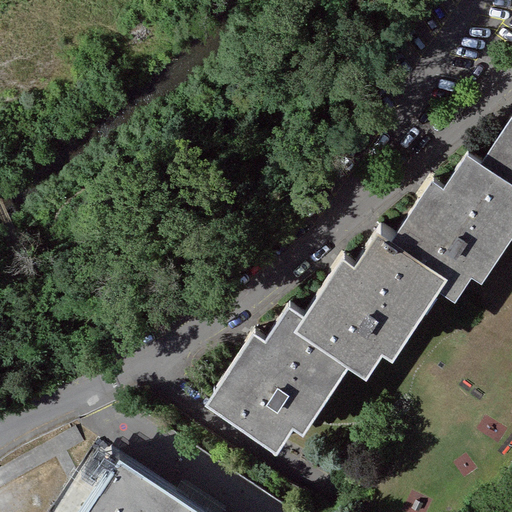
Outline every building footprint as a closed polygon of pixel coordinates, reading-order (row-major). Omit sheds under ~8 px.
[(511,109),(489,145),(511,160),(511,109)] [(511,160),(489,145),(472,132),(447,169),(439,163),(396,222),(461,264),(468,254),(478,260),(511,208),(511,160)] [(461,264),(396,222),(382,211),(355,247),(347,242),(304,300),(295,293),(286,305),(342,343),(359,353),(375,329),(385,334),(433,263),(452,276),(461,264)] [(342,343),(286,305),(271,329),(262,322),(212,395),(267,432),(285,406),(296,414),(342,343)] [(213,511),(115,449),(73,511),(213,511)]
